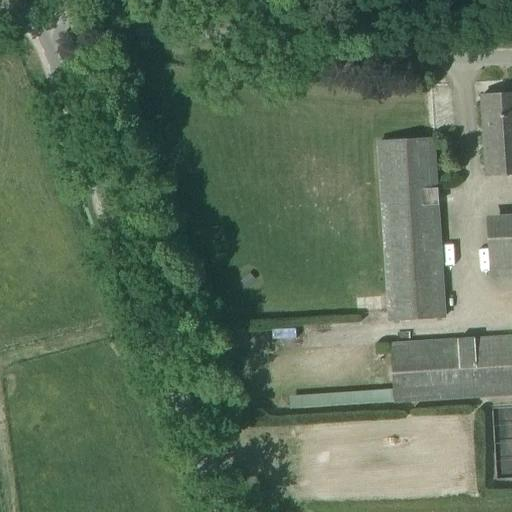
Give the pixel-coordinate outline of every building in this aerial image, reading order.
[(485,177),(511,175),(511,93),(479,96),(485,177)] [(376,142),(388,321),(445,318),(434,139),(376,142)] [(511,216),(486,217),(489,277),(511,275),(511,216)] [(292,320),(293,342),(314,341),(313,318),(292,320)] [(511,335),(415,341),(390,343),(392,390),(289,397),(290,410),(393,403),(393,404),(398,403),(398,409),(417,407),(417,402),(511,396),(511,335)] [(491,491),(492,503),(511,501),(511,491),(511,490),(491,491)]
